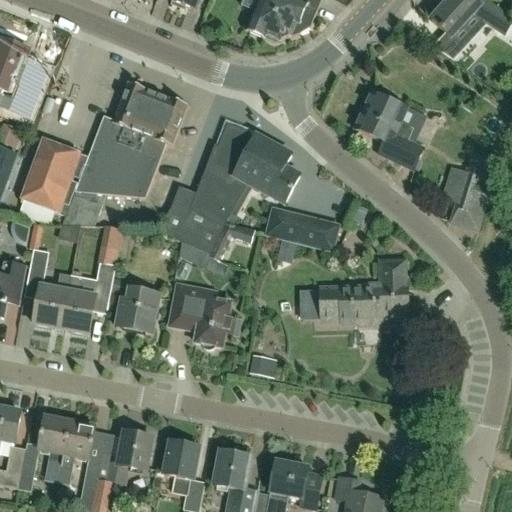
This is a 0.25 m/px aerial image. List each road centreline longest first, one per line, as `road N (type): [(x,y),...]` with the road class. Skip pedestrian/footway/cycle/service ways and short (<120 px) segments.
road 1 (residential): [(480,465),(0,372)]
road 2 (unclassified): [(480,465),(500,362),(488,308),(438,245),(307,131),(288,80)]
road 3 (secondary): [(288,80),(243,82),(39,0)]
road 4 (track): [(474,281),(511,152)]
road 5 (secondary): [(288,80),(322,63),(379,0)]
